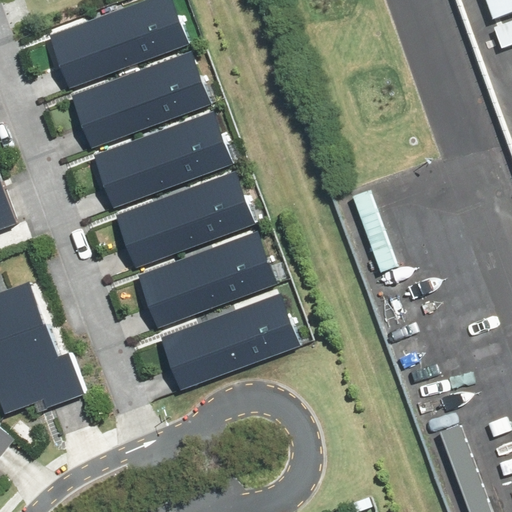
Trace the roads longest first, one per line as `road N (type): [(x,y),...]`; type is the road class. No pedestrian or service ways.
road 1 (residential): [(0,44),(152,444)]
road 2 (residential): [(152,444),(246,400),(268,397),(302,417),(310,455),(292,494),(221,511)]
road 3 (residential): [(37,511),(90,470),(152,444)]
